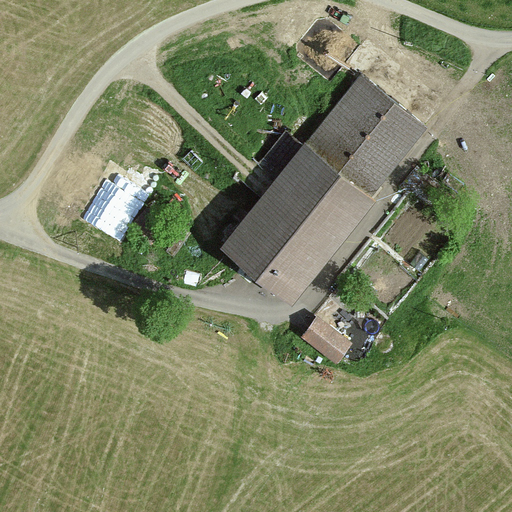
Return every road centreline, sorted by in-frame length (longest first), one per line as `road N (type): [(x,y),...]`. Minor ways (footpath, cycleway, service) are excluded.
road 1 (unclassified): [(0,229),(120,59),(173,23),(238,0)]
road 2 (unclassified): [(387,0),(474,35),(511,39)]
